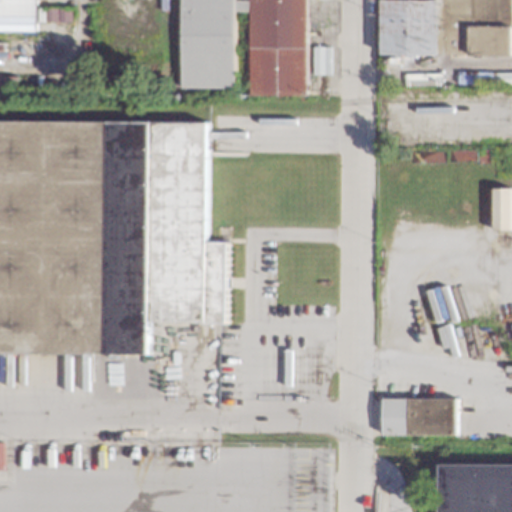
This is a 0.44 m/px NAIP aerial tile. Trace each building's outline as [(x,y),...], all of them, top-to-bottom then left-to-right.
[(38,0),(38,14),(0,14),(0,0),(38,0)] [(307,0),(307,94),(251,94),(251,11),(236,11),(236,87),(183,87),(183,0),(307,0)] [(511,0),(511,54),(382,53),(383,0),(511,0)] [(54,24),(42,24),(42,10),(54,10),(54,24)] [(67,24),(56,24),(56,10),(67,10),(67,24)] [(330,47),(313,46),(313,73),(329,74),(330,47)] [(85,72),(73,72),(72,58),(84,57),(85,72)] [(88,85),(73,86),(73,73),(87,72),(88,85)] [(209,241),(229,241),(229,243),(230,243),(230,320),(228,320),(228,322),(152,321),(152,352),(0,351),(0,119),(210,121),(209,241)] [(511,229),(495,229),(495,186),(511,186),(511,229)] [(457,434),(384,434),(384,410),(384,396),(457,396),(457,434)] [(284,455),(275,455),(275,447),(284,447),(284,455)] [(511,511),(442,511),(443,464),(511,464),(511,511)] [(293,511),(273,511),(273,490),(293,490),(293,511)]
